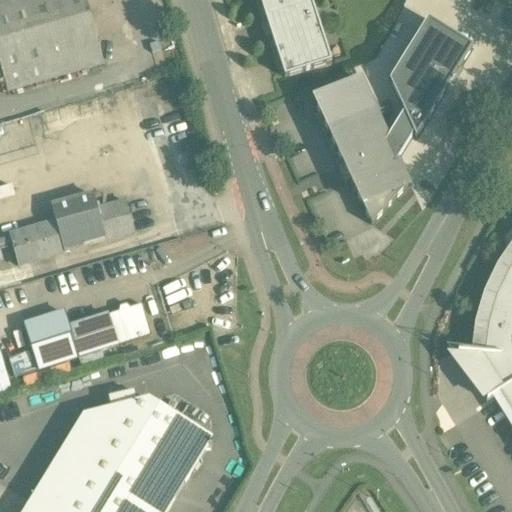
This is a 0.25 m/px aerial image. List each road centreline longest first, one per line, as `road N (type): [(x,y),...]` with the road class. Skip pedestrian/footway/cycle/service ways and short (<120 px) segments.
road 1 (tertiary): [(193,0),(299,335)]
road 2 (tertiary): [(371,328),(404,296),(511,109)]
